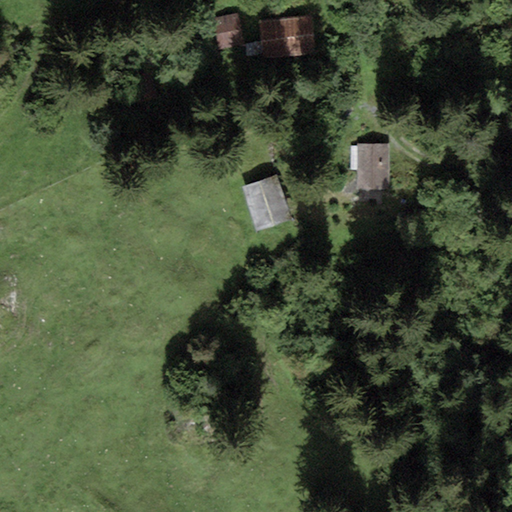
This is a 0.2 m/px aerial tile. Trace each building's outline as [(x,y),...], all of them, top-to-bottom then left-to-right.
[(220,47),(244,42),(237,13),(214,18),(220,47)] [(261,58),(315,53),(311,16),(258,21),(261,58)] [(151,73),(139,76),(142,96),(155,94),(151,73)] [(395,150),(364,148),(361,186),(392,188),(395,150)] [(278,181),(244,192),(257,233),(291,222),(278,181)]
